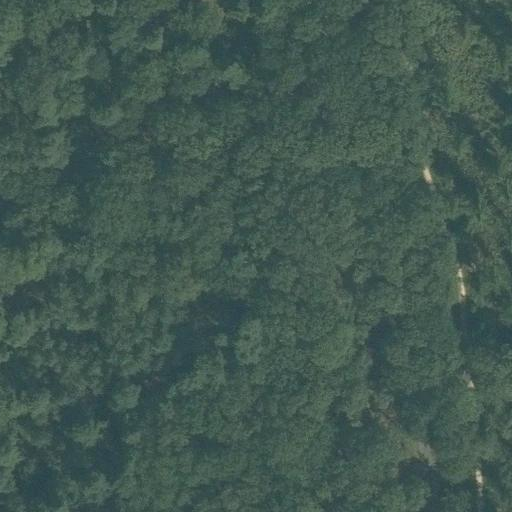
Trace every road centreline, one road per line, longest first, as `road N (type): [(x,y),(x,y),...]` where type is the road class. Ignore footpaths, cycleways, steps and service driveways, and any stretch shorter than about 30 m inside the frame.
road 1 (track): [(374,293),(320,147),(311,101),(315,0)]
road 2 (track): [(424,511),(374,293)]
road 3 (track): [(511,285),(374,293)]
